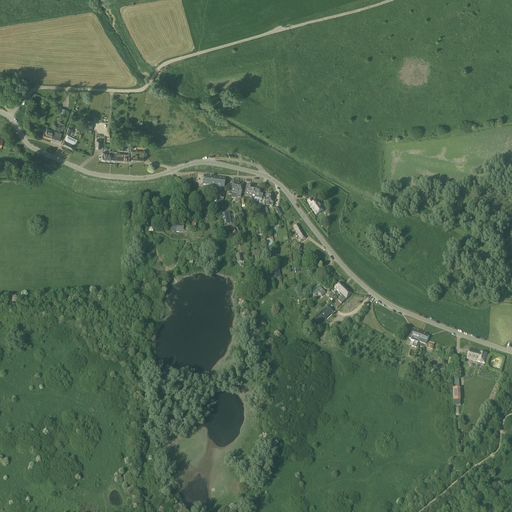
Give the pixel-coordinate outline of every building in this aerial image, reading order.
[(59,142),(60,137),(62,133),(55,131),(56,127),(52,127),(51,130),(53,131),(51,139),(59,142)] [(51,130),(48,129),(47,132),(44,132),(42,137),(51,139),(53,131),(51,130)] [(73,149),(75,145),(75,144),(77,140),(67,135),(65,140),(62,145),(73,149)] [(123,151),(123,148),(118,148),(117,156),(116,161),(128,162),(129,155),(120,154),(120,151),(123,151)] [(143,162),(144,152),(132,151),(131,161),(143,162)] [(116,161),(117,156),(114,155),(114,154),(102,153),(102,160),(116,161)] [(204,176),(203,185),(207,186),(219,188),(217,203),(223,204),(225,188),(224,188),(225,184),(225,181),(225,179),(204,176)] [(230,187),(229,195),(231,195),(231,198),(236,199),(237,198),(236,198),(237,194),(236,193),(238,183),(233,182),(232,187),(230,187)] [(252,198),(252,194),(254,186),(247,185),(245,193),(246,193),(245,196),(252,198)] [(252,198),(252,199),(255,199),(262,201),(262,200),(262,197),(263,194),(260,194),(261,189),(254,187),(254,186),(252,194),(252,198)] [(267,194),(265,201),(266,205),(272,207),(273,203),(275,195),(267,194)] [(313,203),(311,200),(307,202),(310,205),(309,206),(316,215),(324,210),(317,200),(313,203)] [(279,207),(275,209),(280,217),(283,215),(279,207)] [(224,225),(231,223),(230,213),(222,214),(224,225)] [(298,235),(302,232),(296,222),(293,224),(293,227),(298,235)] [(300,242),(306,238),(302,232),(298,235),(300,238),(298,239),(300,242)] [(339,294),(345,287),(340,282),(334,288),(335,288),(332,291),(335,294),(338,291),(339,293),(339,294)] [(341,297),(337,301),(341,305),(346,299),(352,294),(345,287),(340,293),(341,294),(340,295),(340,296),(341,297)] [(318,326),(333,312),(329,307),(314,321),(318,326)] [(415,330),(411,339),(415,340),(412,346),(416,348),(418,342),(422,333),(415,330)] [(427,342),(427,340),(429,336),(422,333),(418,342),(424,344),(425,341),(427,342)] [(433,354),(434,350),(431,349),(433,344),(428,342),(427,347),(426,352),(433,354)] [(484,364),(487,354),(469,349),(467,359),(484,364)] [(453,406),(461,406),(460,400),(461,400),(460,388),(453,388),(453,400),(453,406)]
